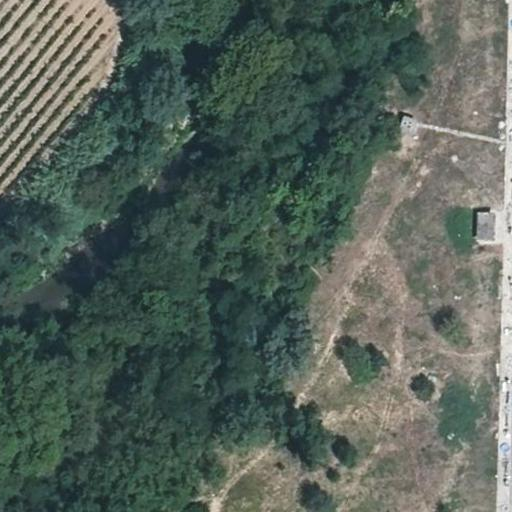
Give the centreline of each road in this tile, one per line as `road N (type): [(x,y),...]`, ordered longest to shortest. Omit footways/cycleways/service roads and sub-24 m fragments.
road 1 (track): [(0,186),(98,88),(141,0)]
road 2 (trunk): [(511,207),(417,0)]
